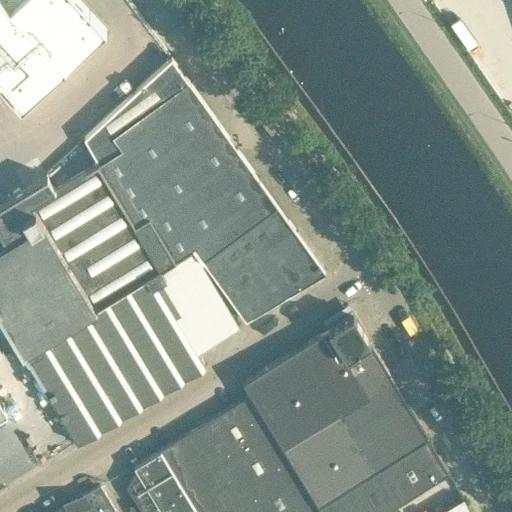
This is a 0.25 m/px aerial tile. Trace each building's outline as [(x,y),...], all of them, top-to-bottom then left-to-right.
[(0,0),(0,82),(22,105),(65,65),(106,28),(81,0),(0,0)] [(246,319),(326,271),(188,79),(171,56),(104,117),(186,251),(194,246),(246,319)] [(172,260),(186,251),(104,117),(44,172),(46,175),(0,202),(0,338),(7,351),(21,343),(24,349),(15,354),(21,363),(30,358),(78,441),(188,374),(190,377),(198,372),(196,369),(206,364),(156,282),(165,276),(177,269),(172,260)] [(328,327),(243,379),(251,392),(284,444),(368,393),(346,356),(371,340),(353,312),(332,325),(331,325),(328,327)] [(368,393),(393,378),(371,340),(346,356),(368,393)] [(393,378),(368,393),(284,444),(318,501),(429,436),(393,378)] [(284,444),(251,392),(159,448),(160,449),(198,511),(324,511),(318,501),(284,444)] [(324,511),(379,511),(449,470),(440,455),(429,436),(318,501),(324,511)] [(198,511),(160,449),(135,464),(158,503),(147,509),(145,505),(134,511),(131,506),(130,507),(133,511),(198,511)] [(117,511),(100,484),(53,511),(117,511)] [(471,511),(464,496),(437,511),(471,511)]
